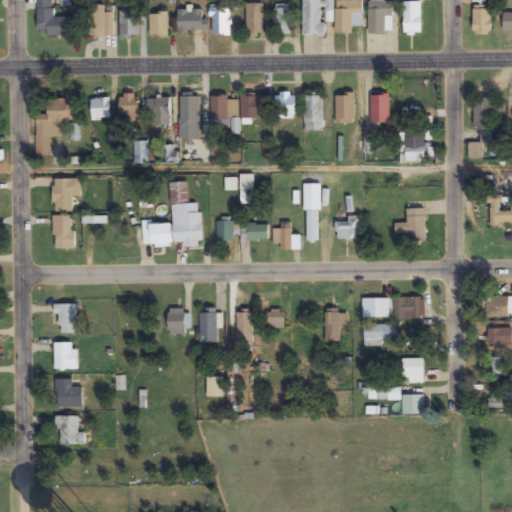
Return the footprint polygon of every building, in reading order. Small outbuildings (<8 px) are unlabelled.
[(36,0),(38,32),(47,31),(47,37),(70,37),(69,18),(54,19),(53,0),(36,0)] [(322,0),(303,0),(304,36),(326,36),(326,23),(322,23),(322,0)] [(392,34),(391,0),(368,0),(369,34),(392,34)] [(336,34),(353,34),(353,25),(362,25),(362,2),(336,2),(336,34)] [(422,35),(422,2),(404,2),(404,35),(422,35)] [(263,4),(247,4),(247,38),(263,38),(263,4)] [(291,35),(291,5),(275,5),(275,35),(291,35)] [(88,37),(112,37),(112,6),(88,6),(88,37)] [(474,34),(491,34),(491,7),(474,7),(474,34)] [(208,10),(178,10),(178,34),(208,34),(208,10)] [(121,39),(139,39),(139,11),(121,11),(121,39)] [(168,13),(151,13),(151,37),(168,37),(168,13)] [(277,119),(295,119),(295,94),(277,94),(277,119)] [(336,125),(355,125),(354,94),(336,94),(336,125)] [(139,95),(120,95),(120,117),(139,117),(139,95)] [(324,131),(324,95),(304,95),(304,131),(324,131)] [(390,124),(390,95),(371,95),(371,124),(390,124)] [(200,163),(200,97),(181,97),(181,163),(200,163)] [(211,97),(211,127),(228,127),(228,97),(211,97)] [(241,120),(261,120),(261,97),(241,97),(241,120)] [(150,98),(150,127),(171,127),(171,98),(150,98)] [(110,120),(110,99),(91,99),(91,120),(110,120)] [(36,115),(36,157),(51,157),(51,138),(67,138),(67,100),(48,100),(48,115),(36,115)] [(499,113),(499,100),(475,100),(475,129),(491,129),(491,113),(499,113)] [(374,130),(365,130),(365,143),(374,142),(374,130)] [(406,161),(425,161),(425,138),(406,138),(406,161)] [(483,143),(468,143),(468,160),(483,160),(483,143)] [(241,204),(253,204),(253,176),(241,176),(241,204)] [(73,212),(73,196),(81,196),(81,179),(54,179),(54,212),(73,212)] [(202,245),(201,204),(189,205),(188,184),(172,184),(173,246),(202,245)] [(306,186),(306,243),(320,243),(320,186),(306,186)] [(491,227),(511,226),(511,206),(507,206),(507,199),(491,199),(491,227)] [(407,224),(395,225),(395,234),(408,234),(409,243),(426,242),(425,210),(407,210),(407,224)] [(349,223),(337,223),(337,241),(363,241),(363,216),(349,216),(349,223)] [(54,217),(54,250),(74,250),(74,217),(54,217)] [(235,223),(217,222),(217,242),(235,242),(235,223)] [(281,251),(298,250),(298,237),(291,237),(291,224),(276,224),(276,244),(281,244),(281,251)] [(143,247),(172,247),(172,225),(143,225),(143,247)] [(268,242),(268,225),(242,225),(242,242),(268,242)] [(395,320),(425,320),(425,297),(395,297),(395,320)] [(486,316),(511,315),(511,297),(486,297),(486,316)] [(362,319),(381,319),(381,298),(362,298),(362,319)] [(58,304),(58,334),(77,334),(77,304),(58,304)] [(340,309),(326,309),(326,343),(341,343),(341,329),(348,329),(348,315),(340,315),(340,309)] [(189,311),(168,311),(168,335),(189,335),(189,311)] [(284,311),(268,311),(268,330),(284,330),(284,311)] [(217,343),(217,313),(200,313),(200,343),(217,343)] [(252,313),(237,313),(237,343),(252,343),(252,313)] [(364,325),(364,347),(382,347),(382,339),(396,339),(396,325),(364,325)] [(511,329),(488,329),(488,345),(511,345),(511,329)] [(77,370),(77,343),(55,343),(55,370),(77,370)] [(505,358),(488,358),(488,375),(505,375),(505,358)] [(403,359),(403,383),(424,383),(424,359),(403,359)] [(207,397),(225,397),(225,378),(207,378),(207,397)] [(83,408),(83,388),(73,388),(73,379),(57,379),(57,408),(83,408)] [(511,408),(511,387),(506,388),(506,393),(489,393),(489,409),(511,408)] [(386,388),(386,400),(400,400),(400,388),(386,388)] [(403,395),(403,414),(425,414),(425,395),(403,395)] [(79,416),(57,416),(57,445),(85,445),(85,433),(79,433),(79,416)]
